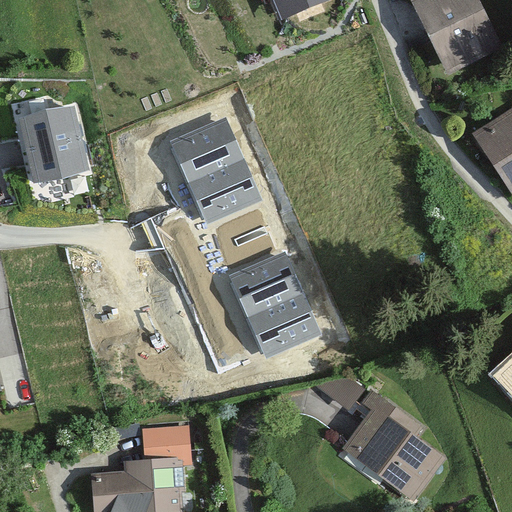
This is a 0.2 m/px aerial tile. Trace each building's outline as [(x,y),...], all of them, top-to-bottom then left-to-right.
[(264,0),(271,0),(280,19),(325,0),(264,0)] [(481,0),(412,0),(449,75),(505,48),(481,0)] [(89,170),(74,105),(19,118),(34,182),(89,170)] [(511,110),(475,134),(511,194),(511,110)] [(244,159),(226,118),(169,142),(187,183),(244,159)] [(261,200),(244,159),(187,183),(205,224),(261,200)] [(305,293),(287,252),(230,276),(248,317),(305,293)] [(109,267),(77,277),(88,312),(120,302),(109,267)] [(322,334),(305,293),(248,317),(266,358),(322,334)] [(511,358),(493,376),(511,396),(511,358)] [(362,404),(371,410),(342,447),(411,500),(445,457),(392,416),(398,407),(374,389),(362,404)] [(127,472),(93,475),(94,511),(185,511),(183,466),(194,466),(193,427),(148,431),(152,461),(125,462),(127,472)]
